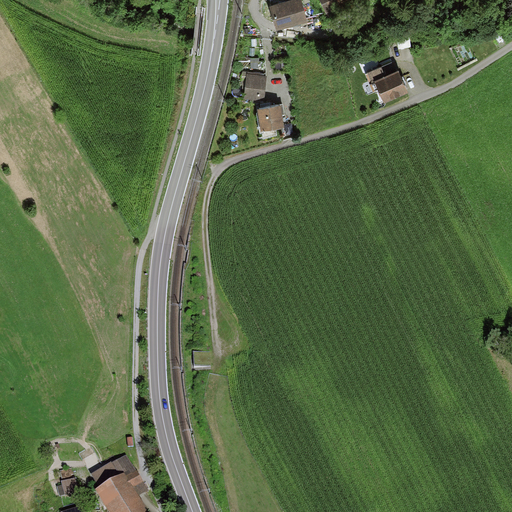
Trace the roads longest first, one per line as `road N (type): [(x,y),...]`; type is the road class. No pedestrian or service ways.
road 1 (primary): [(192,511),(161,408),(157,307),(169,216),(219,0)]
road 2 (residential): [(511,46),(455,83),(219,164)]
road 3 (track): [(148,232),(137,254),(135,398),(138,451),(163,511)]
road 4 (track): [(218,360),(201,230),(219,164)]
